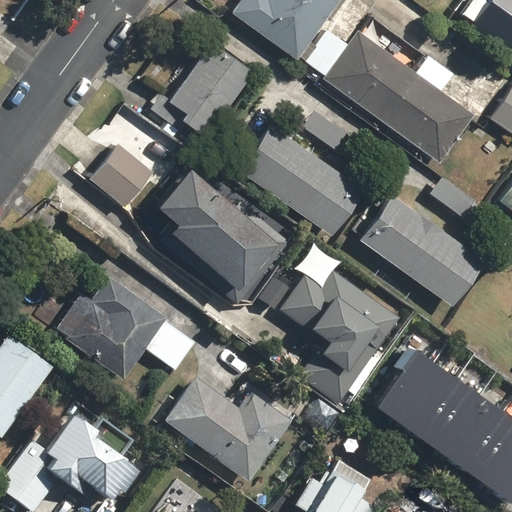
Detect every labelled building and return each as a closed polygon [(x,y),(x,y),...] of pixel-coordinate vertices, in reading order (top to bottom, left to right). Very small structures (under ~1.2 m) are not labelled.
[(292,57),(330,0),(234,0),(226,13),(292,57)] [(468,20),(465,26),(511,57),(511,0),(467,0),(458,14),(468,20)] [(355,29),(320,76),(435,160),(470,114),(355,29)] [(200,138),(248,71),(207,41),(168,95),(159,89),(146,107),(175,128),(179,123),(200,138)] [(511,134),(511,81),(510,80),(486,118),(511,134)] [(343,126),(312,106),(299,127),(330,147),(343,126)] [(268,123),(236,168),(326,234),(358,189),(268,123)] [(137,186),(151,170),(114,138),(82,176),(119,208),(137,186)] [(151,170),(137,186),(145,223),(155,211),(168,222),(161,231),(236,296),(277,249),(166,153),(151,170)] [(511,210),(511,173),(494,199),(511,210)] [(471,198),(437,174),(424,192),(458,216),(471,198)] [(478,259),(385,191),(352,235),(445,303),(478,259)] [(144,234),(122,218),(105,240),(127,256),(144,234)] [(335,402),(395,315),(328,269),(335,259),(310,242),(293,266),(302,272),(276,310),(307,332),(300,341),(313,350),(296,375),(335,402)] [(192,339),(105,273),(88,296),(78,289),(49,326),(118,379),(142,347),(170,368),(192,339)] [(270,310),(286,287),(268,275),(253,299),(270,310)] [(0,430),(49,363),(4,330),(0,335),(0,430)] [(511,485),(511,445),(393,368),(360,418),(491,503),(511,485)] [(158,419),(162,421),(243,479),(286,419),(244,390),(233,406),(190,375),(158,419)] [(506,417),(508,418),(511,420),(511,388),(510,387),(495,408),(482,415),(487,426),(506,417)] [(38,447),(26,438),(0,473),(0,490),(30,511),(54,479),(67,488),(74,478),(103,499),(113,485),(120,490),(135,469),(86,434),(91,427),(66,408),(38,447)] [(306,475),(288,502),(303,511),(366,511),(371,505),(356,495),(360,490),(324,465),(313,480),(306,475)]
